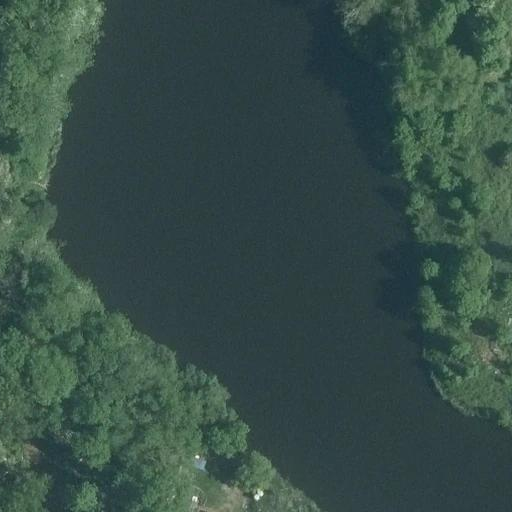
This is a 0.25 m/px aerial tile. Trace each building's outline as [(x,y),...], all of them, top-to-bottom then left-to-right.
[(511,333),(511,332),(509,331),(507,330),(511,320),(509,319),(509,321),(505,329),(503,329),(500,329),(497,330),(495,331),(493,333),(491,334),(490,336),(489,338),(488,341),(488,343),(488,346),(488,348),(489,350),(491,353),(493,355),(495,357),(498,358),(501,358),(501,367),(501,370),(503,370),(503,358),(505,358),(507,357),(510,356),(511,354),(511,349),(511,350),(510,351),(508,353),(507,354),(505,354),(502,355),(500,355),(498,354),(497,353),(494,352),(493,350),(492,348),(491,345),(491,343),(491,341),(492,339),(494,336),(495,334),(497,333),(500,332),(501,332),(503,332),(506,333),(508,334),(510,335),(511,336),(511,337),(511,333)] [(505,329),(509,321),(505,320),(502,320),(497,321),(493,323),(488,326),(485,329),(483,334),(481,338),(480,344),(481,348),(482,354),(485,358),(488,362),(492,364),(497,366),(501,367),(501,358),(498,358),(495,357),(493,355),(491,353),(489,350),(488,348),(488,346),(488,343),(488,341),(489,338),(490,336),(491,334),(493,333),(495,331),(497,330),(500,329),(503,329),(505,329)] [(511,320),(507,330),(509,331),(511,332),(511,333),(511,354),(510,356),(507,357),(505,358),(503,358),(503,370),(508,369),(507,362),(511,360),(511,359),(511,320)] [(163,511),(187,511),(193,489),(171,484),(163,511)] [(120,511),(124,498),(85,489),(82,499),(79,511),(120,511)]
